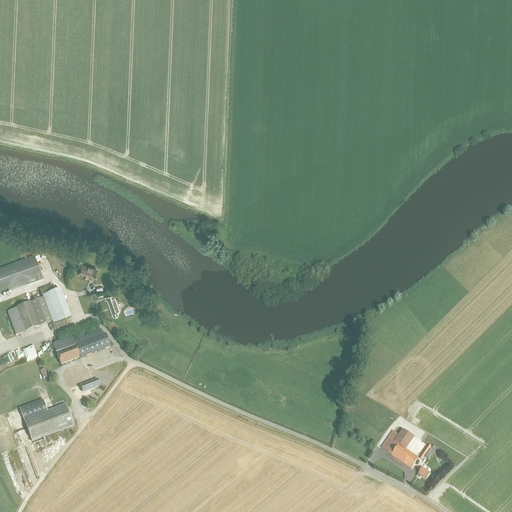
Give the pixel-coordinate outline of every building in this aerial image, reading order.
[(0,269),(0,295),(43,280),(34,257),(0,269)] [(93,279),(96,270),(82,264),(83,262),(80,261),(78,262),(77,267),(80,268),(78,274),(83,275),(82,276),(86,278),(87,277),(93,279)] [(53,285),(40,290),(43,299),(52,322),(55,330),(68,325),(66,320),(71,318),(60,290),(55,291),(53,285)] [(98,299),(96,292),(90,294),(92,301),(98,299)] [(119,311),(115,298),(117,297),(116,293),(108,296),(109,300),(107,300),(112,313),(113,317),(118,315),(117,312),(119,311)] [(43,299),(30,303),(39,327),(52,322),(43,299)] [(17,308),(16,308),(25,332),(39,327),(30,303),(17,308)] [(16,308),(7,311),(16,335),(25,332),(16,308)] [(117,329),(111,323),(106,326),(112,333),(117,329)] [(101,330),(73,340),(76,348),(80,358),(80,359),(110,348),(105,334),(104,335),(101,330)] [(76,348),(73,340),(72,337),(55,343),(53,345),(57,355),(76,348)] [(27,353),(39,349),(37,341),(24,344),(27,353)] [(76,348),(57,355),(61,365),(80,358),(76,348)] [(70,384),(82,380),(78,370),(75,371),(74,370),(72,371),(72,372),(69,373),(71,378),(69,379),(70,384)] [(92,380),(80,385),(83,392),(95,388),(92,380)] [(47,382),(41,384),(46,403),(51,402),(47,382)] [(73,426),(65,405),(47,412),(43,400),(19,409),(24,420),(32,441),(73,426)] [(411,470),(419,460),(406,450),(415,438),(403,430),(399,435),(393,431),(380,448),(411,470)] [(4,445),(8,451),(18,444),(14,438),(4,445)] [(41,453),(42,443),(30,443),(30,450),(31,450),(31,458),(37,458),(37,453),(41,453)] [(422,460),(431,447),(429,445),(419,459),(422,460)] [(435,457),(438,454),(431,449),(425,458),(428,460),(432,455),(435,457)] [(426,480),(431,474),(422,468),(416,476),(420,478),(421,476),(426,480)] [(15,472),(21,489),(27,487),(21,470),(15,472)]
